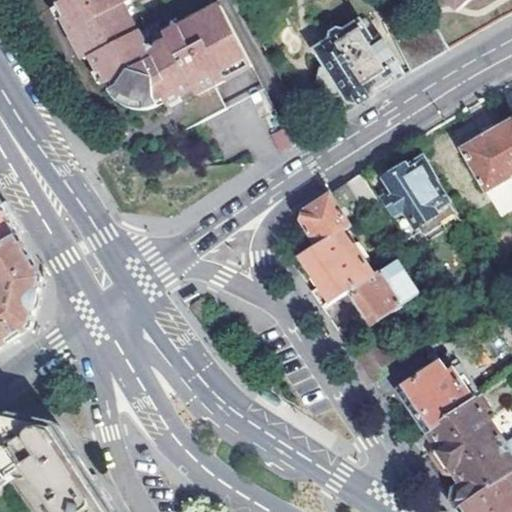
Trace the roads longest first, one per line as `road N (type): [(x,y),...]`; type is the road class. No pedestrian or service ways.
road 1 (secondary): [(511,56),(426,99),(115,301)]
road 2 (secondary): [(397,511),(251,423),(200,380),(170,340),(115,301)]
road 3 (secondary): [(115,301),(133,372),(175,436),(269,511)]
road 4 (secondary): [(0,116),(115,301)]
road 5 (residential): [(115,301),(0,381)]
